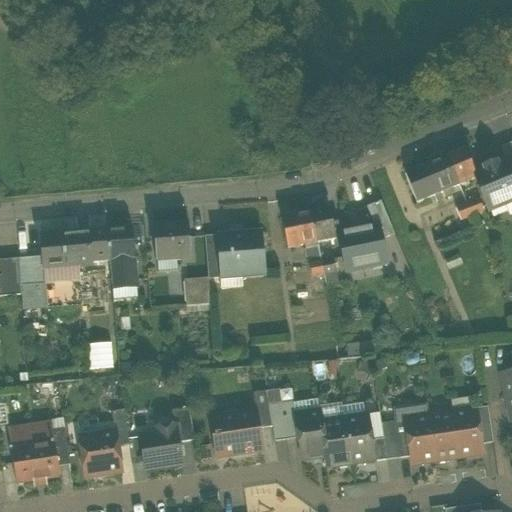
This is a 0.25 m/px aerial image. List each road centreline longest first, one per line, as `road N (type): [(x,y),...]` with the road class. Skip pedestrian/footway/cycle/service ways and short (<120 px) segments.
road 1 (residential): [(511,100),(307,184),(0,215)]
road 2 (residential): [(336,511),(276,471),(50,508)]
road 3 (residential): [(370,511),(507,489)]
